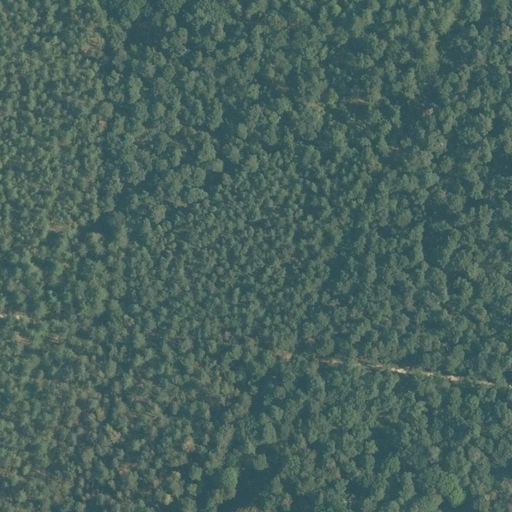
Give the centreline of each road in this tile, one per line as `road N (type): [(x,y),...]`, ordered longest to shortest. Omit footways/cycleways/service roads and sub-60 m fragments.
road 1 (track): [(202,511),(447,66)]
road 2 (track): [(285,357),(0,318)]
road 3 (track): [(447,66),(186,0)]
road 4 (track): [(511,387),(285,357)]
